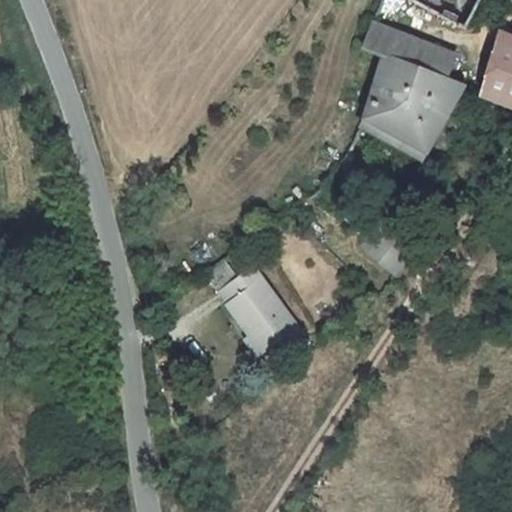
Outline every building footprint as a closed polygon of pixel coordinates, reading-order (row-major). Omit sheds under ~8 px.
[(443,0),(440,20),(473,27),(478,0),(443,0)] [(383,57),(444,80),(453,57),(372,25),(363,49),(383,57)] [(511,107),(511,44),(498,39),(482,96),(511,107)] [(462,87),(444,80),(383,57),(364,119),(425,152),(462,87)] [(362,247),(396,276),(419,249),(385,219),(362,247)] [(218,292),(237,278),(224,260),(205,274),(218,292)] [(237,278),(218,292),(251,335),(263,352),(264,353),(281,340),(298,328),(253,267),(237,278)] [(298,328),(281,340),(286,346),(302,334),(298,328)] [(263,352),(251,335),(244,340),(256,357),(263,352)]
